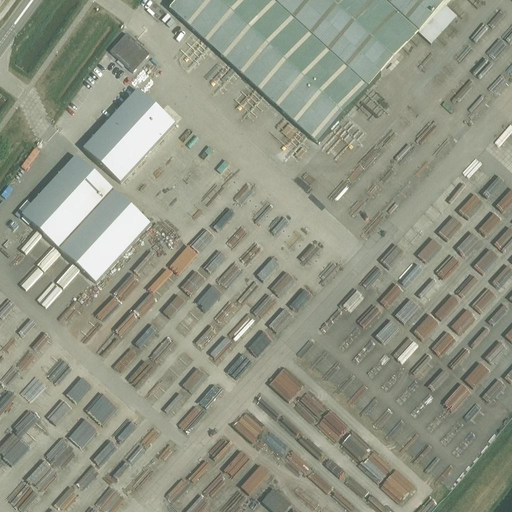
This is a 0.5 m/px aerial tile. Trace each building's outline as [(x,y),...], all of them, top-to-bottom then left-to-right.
[(452,0),(180,0),(171,11),(318,146),(452,0)] [(486,39),(498,49),(511,33),(511,32),(501,23),(486,39)] [(149,56),(127,36),(111,54),(133,74),(149,56)] [(121,185),(176,126),(138,92),(83,151),(121,185)] [(22,218),(95,286),(150,227),(76,159),(22,218)] [(277,202),(284,195),(279,190),(272,197),(277,202)] [(433,225),(437,218),(429,214),(425,221),(433,225)] [(511,261),(511,259),(511,225),(493,244),(511,261)] [(191,248),(198,255),(216,238),(209,231),(191,248)] [(256,241),(243,264),(247,266),(254,254),(258,256),(264,246),(256,241)] [(389,267),(397,257),(393,253),(384,263),(389,267)] [(178,281),(193,264),(184,256),(169,273),(178,281)] [(488,280),(504,262),(498,257),(482,275),(488,280)] [(261,277),(266,282),(282,264),(277,259),(261,277)] [(413,290),(421,297),(436,280),(429,273),(413,290)] [(283,299),(301,282),(294,275),(276,292),(283,299)] [(167,276),(152,293),(161,301),(176,284),(167,276)] [(0,306),(8,297),(0,289),(0,306)] [(270,295),(253,314),(262,322),(279,304),(270,295)] [(133,313),(142,320),(157,303),(149,296),(133,313)] [(224,328),(242,310),(237,304),(218,323),(224,328)] [(17,305),(0,323),(8,330),(25,312),(17,305)] [(181,327),(188,333),(203,316),(196,309),(181,327)] [(117,332),(125,339),(140,323),(131,316),(117,332)] [(241,344),(257,326),(250,320),(235,338),(241,344)] [(214,325),(195,345),(203,353),(222,332),(214,325)] [(137,342),(144,350),(161,335),(153,327),(137,342)] [(102,360),(121,342),(115,335),(96,353),(102,360)] [(161,364),(176,348),(168,340),(153,357),(161,364)] [(178,380),(193,363),(185,355),(169,373),(178,380)] [(510,379),(511,376),(511,361),(502,372),(510,379)] [(147,364),(132,380),(139,386),(154,370),(147,364)] [(202,370),(186,388),(194,396),(210,378),(202,370)] [(99,405),(112,390),(106,385),(93,399),(99,405)] [(218,387),(203,405),(211,412),(227,394),(218,387)] [(181,394),(166,411),(173,418),(188,401),(181,394)] [(110,415),(114,419),(129,408),(125,403),(110,415)] [(198,410),(183,426),(191,433),(206,417),(198,410)] [(255,447),(269,432),(248,414),(235,428),(255,447)] [(364,425),(385,441),(390,434),(370,418),(364,425)] [(386,443),(394,450),(400,444),(392,436),(386,443)] [(55,466),(73,446),(64,437),(45,457),(55,466)] [(215,452),(237,470),(245,461),(223,443),(215,452)] [(272,458),(284,469),(297,455),(285,444),(272,458)] [(225,470),(229,465),(217,454),(213,459),(225,470)] [(406,463),(426,480),(432,473),(413,456),(406,463)] [(230,466),(227,469),(237,481),(240,478),(230,466)] [(383,484),(390,473),(384,469),(377,479),(383,484)] [(212,494),(218,488),(212,483),(207,490),(212,494)] [(105,511),(116,511),(127,498),(112,487),(98,507),(105,511)]
